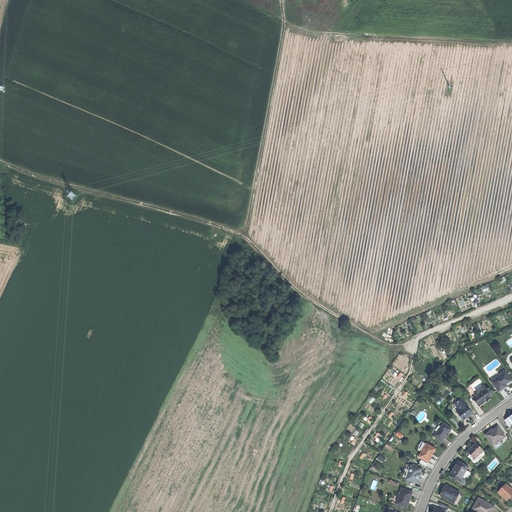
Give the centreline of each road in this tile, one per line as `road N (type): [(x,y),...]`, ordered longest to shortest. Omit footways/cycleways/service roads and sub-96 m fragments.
road 1 (track): [(239,233),(0,162)]
road 2 (track): [(282,0),(239,233)]
road 3 (track): [(415,346),(411,373),(350,461),(330,511)]
road 4 (residential): [(511,402),(443,460),(420,511)]
